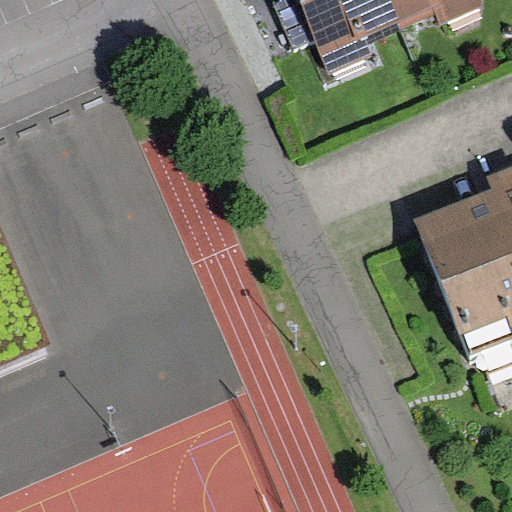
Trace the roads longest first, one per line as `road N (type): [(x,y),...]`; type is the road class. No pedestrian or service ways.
road 1 (residential): [(364,392),(182,0)]
road 2 (track): [(364,392),(426,511)]
